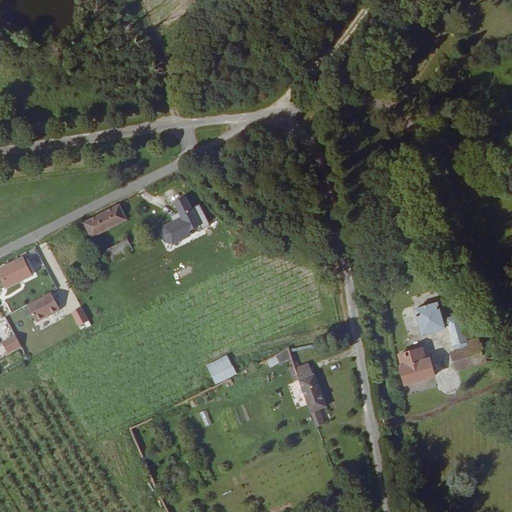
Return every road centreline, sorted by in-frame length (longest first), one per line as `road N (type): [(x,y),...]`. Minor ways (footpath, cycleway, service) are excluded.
road 1 (residential): [(247,118),(297,129),(328,165),(386,511)]
road 2 (track): [(511,369),(450,263),(421,143),(396,114),(365,101)]
road 3 (residential): [(0,253),(182,160)]
road 4 (track): [(370,0),(277,107),(247,118)]
road 5 (residential): [(165,126),(0,150)]
